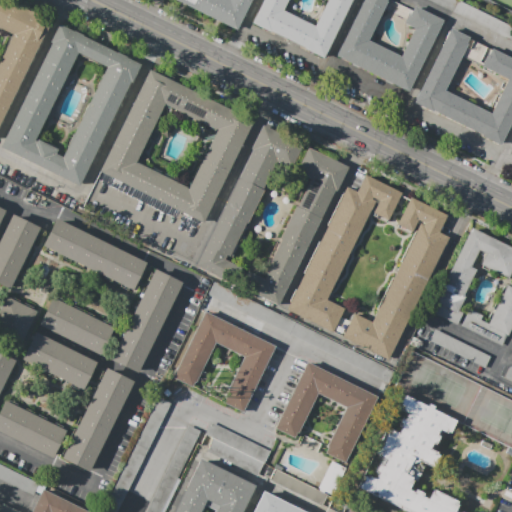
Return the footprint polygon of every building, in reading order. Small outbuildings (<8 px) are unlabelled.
[(0,122),(50,21),(6,0),(0,0),(0,29),(12,35),(0,59),(0,122)] [(177,0),(237,30),(251,0),(177,0)] [(262,0),(251,23),(323,58),(351,0),(325,0),(313,25),(282,10),(286,0),(262,0)] [(363,0),(337,55),(410,90),(443,21),(414,7),(406,23),(415,27),(401,56),(368,40),(387,0),(363,0)] [(452,12),(491,28),(495,18),(457,1),(452,12)] [(58,24),(49,42),(51,43),(1,147),(79,185),(139,64),(58,24)] [(450,28),(414,101),(500,143),(511,119),(511,59),(491,49),(482,66),(509,78),(491,113),(444,90),(470,38),(450,28)] [(148,69),(99,171),(204,221),(252,121),(148,69)] [(263,124),(195,266),(278,306),(347,165),(308,147),(296,170),(311,177),(263,275),(229,259),(276,160),(290,167),(302,142),(263,124)] [(364,174),(356,191),(346,186),(286,309),(342,338),(388,360),(448,237),(438,232),(447,214),(410,197),(396,225),(411,232),(417,221),(420,223),(372,322),(354,314),(349,322),(339,317),(344,308),(326,300),(376,198),(379,199),(373,213),(388,220),(401,192),(364,174)] [(0,239),(12,215),(39,228),(10,289),(0,284),(0,239)] [(56,218),(145,263),(131,291),(42,247),(56,218)] [(506,335),(501,345),(460,325),(468,309),(482,315),(480,319),(487,323),(489,319),(490,320),(507,285),(511,288),(511,270),(508,278),(481,264),(486,253),(479,250),(470,267),(476,270),(463,295),(465,296),(457,313),(434,302),(471,228),(511,247),(511,325),(507,336),(506,335)] [(154,269),(181,283),(137,373),(110,359),(154,269)] [(207,293),(213,282),(386,368),(380,380),(207,293)] [(0,303),(4,295),(37,311),(20,346),(0,336),(0,303)] [(51,297),(113,327),(100,354),(38,324),(51,297)] [(172,377),(204,312),(273,346),(241,411),(221,402),(243,357),(214,343),(193,387),(172,377)] [(35,332),(96,362),(84,389),(22,359),(35,332)] [(0,353),(15,361),(0,391),(0,353)] [(274,429),(306,362),(377,396),(345,463),(324,453),(345,408),(316,394),(298,433),(296,432),(293,438),(274,429)] [(503,378),(511,382),(511,367),(509,366),(503,378)] [(105,368),(133,382),(88,471),(61,457),(105,368)] [(403,395),(427,406),(428,403),(434,406),(433,409),(455,420),(448,435),(439,430),(436,435),(439,436),(435,445),(432,444),(429,449),(436,452),(435,453),(438,455),(432,467),(413,458),(405,474),(413,477),(411,480),(413,480),(408,489),(413,492),(415,489),(424,493),(422,496),(427,499),(430,491),(432,492),(433,490),(457,502),(456,504),(458,505),(454,511),(406,511),(358,488),(364,475),(366,476),(367,474),(375,478),(377,473),(374,472),(378,463),(381,465),(383,460),(379,458),(380,457),(374,454),(386,429),(389,430),(389,429),(397,432),(400,428),(396,426),(401,417),(404,419),(407,413),(399,410),(400,408),(397,407),(403,395)] [(0,408),(4,400),(65,431),(52,458),(0,432),(0,408)] [(212,422),(269,452),(257,476),(207,450),(212,439),(205,435),(212,422)] [(160,511),(145,511),(188,426),(200,432),(160,511)] [(124,472),(134,476),(140,459),(130,455),(124,472)] [(215,511),(218,506),(205,500),(199,511),(172,511),(199,458),(253,485),(239,511),(215,511)] [(0,479),(0,464),(38,484),(33,496),(0,479)] [(269,479),(322,505),(327,495),(274,469),(269,479)] [(88,511),(42,490),(31,511),(88,511)] [(251,511),(262,491),(304,511),(251,511)] [(17,511),(18,511),(0,502),(0,511),(17,511)]
